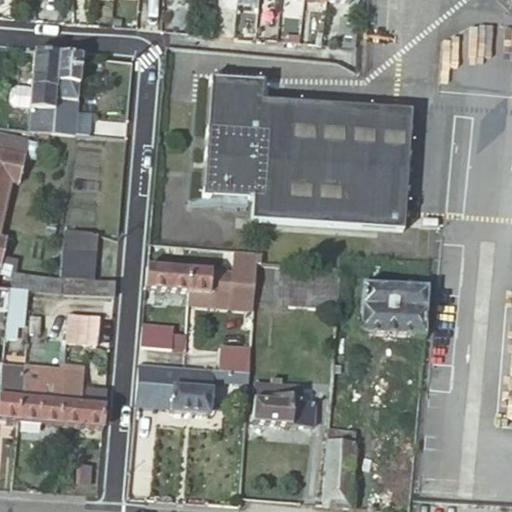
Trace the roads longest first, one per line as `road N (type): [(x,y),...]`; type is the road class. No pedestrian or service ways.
road 1 (residential): [(152,44),(111,511)]
road 2 (residential): [(323,55),(152,44)]
road 3 (residential): [(0,29),(152,44)]
